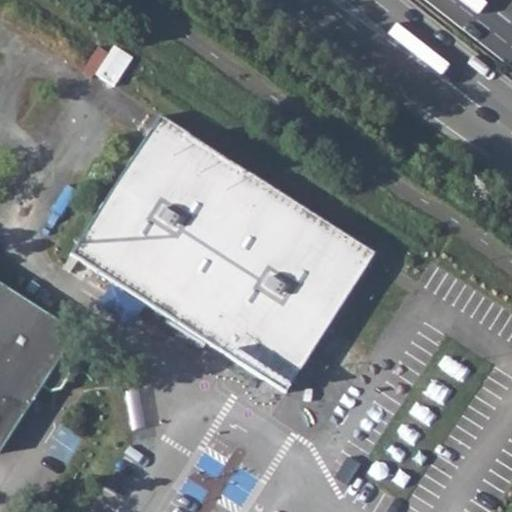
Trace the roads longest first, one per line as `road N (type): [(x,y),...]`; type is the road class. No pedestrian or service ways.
road 1 (trunk): [(299,0),(462,116),(511,131)]
road 2 (trunk): [(367,0),(511,118)]
